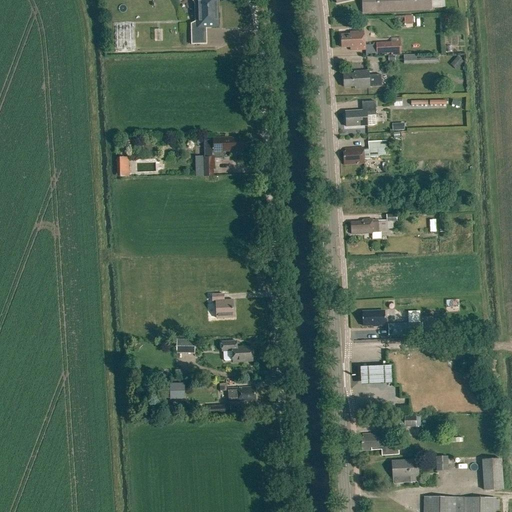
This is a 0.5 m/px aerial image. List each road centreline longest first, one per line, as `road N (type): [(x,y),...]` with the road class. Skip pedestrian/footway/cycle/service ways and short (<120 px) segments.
road 1 (unclassified): [(288,511),(251,0)]
road 2 (secondary): [(345,511),(311,0)]
